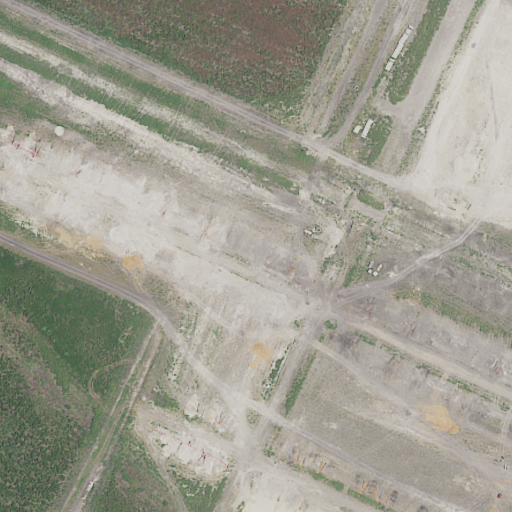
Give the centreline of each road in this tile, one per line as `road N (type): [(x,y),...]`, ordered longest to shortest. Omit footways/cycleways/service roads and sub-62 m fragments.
road 1 (residential): [(511,397),(0,155)]
road 2 (residential): [(463,0),(228,494)]
road 3 (residential): [(366,511),(246,457)]
